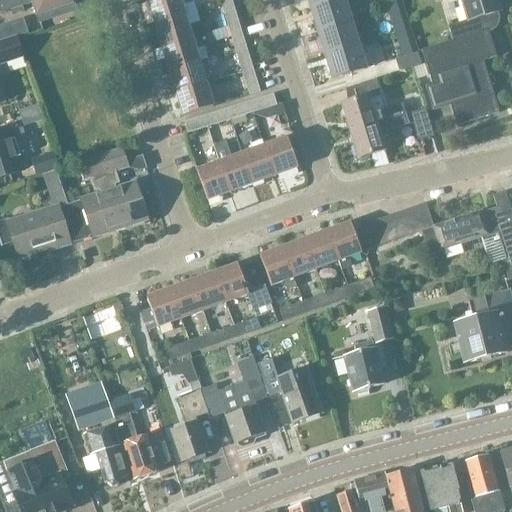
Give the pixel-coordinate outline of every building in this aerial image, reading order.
[(0,0),(0,14),(33,4),(39,22),(76,10),(73,1),(71,2),(70,0),(0,0)] [(155,25),(185,16),(191,14),(190,13),(196,11),(193,2),(182,6),(180,0),(154,0),(148,2),(155,25)] [(317,32),(349,22),(342,0),(334,0),(310,8),(317,32)] [(382,0),(386,10),(397,7),(394,0),(382,0)] [(453,41),(494,29),(496,27),(498,23),(498,18),(497,13),(499,12),(495,0),(461,0),(468,21),(448,27),(453,41)] [(227,28),(239,25),(231,2),(220,5),(227,28)] [(386,10),(394,34),(404,31),(397,7),(386,10)] [(192,39),(185,16),(155,25),(162,48),(192,39)] [(24,22),(12,26),(16,38),(28,34),(24,22)] [(325,56),(356,46),(349,22),(317,32),(325,56)] [(235,51),(246,48),(239,25),(227,28),(235,51)] [(492,31),(494,29),(453,41),(422,51),(433,86),(426,88),(433,111),(450,106),(456,126),(499,113),(483,61),(496,57),(489,32),(492,31)] [(406,38),(404,31),(394,34),(402,58),(395,60),(398,72),(421,64),(412,36),(406,38)] [(162,48),(169,71),(199,62),(192,39),(162,48)] [(23,65),(15,40),(0,44),(0,103),(2,103),(0,97),(0,64),(5,63),(7,71),(23,65)] [(364,70),(356,46),(325,56),(332,80),(364,70)] [(253,71),(246,48),(235,51),(242,74),(253,71)] [(215,57),(199,62),(169,71),(176,94),(206,85),(203,73),(219,68),(215,57)] [(260,93),(253,71),(242,74),(249,96),(260,93)] [(349,132),(405,115),(402,104),(372,113),(368,100),(380,95),(375,80),(351,88),(355,101),(341,105),(349,132)] [(213,108),(206,85),(176,94),(183,117),(213,108)] [(272,95),(249,102),(252,113),(276,106),(272,95)] [(227,109),(230,120),(252,113),(249,102),(227,109)] [(230,120),(227,109),(204,117),(207,127),(230,120)] [(424,109),(405,115),(349,132),(358,159),(384,151),(380,138),(390,135),(389,130),(413,123),(419,140),(432,136),(424,109)] [(207,127),(204,117),(185,123),(188,133),(207,127)] [(0,132),(0,179),(21,172),(12,146),(26,142),(21,129),(7,130),(0,132)] [(263,147),(274,176),(297,168),(286,139),(263,147)] [(263,147),(241,156),(252,185),(274,176),(263,147)] [(122,152),(97,160),(103,176),(120,229),(147,220),(136,186),(117,193),(115,187),(120,185),(116,172),(127,168),(122,152)] [(53,153),(31,160),(36,176),(58,170),(53,153)] [(252,185),(241,156),(219,164),(229,193),(252,185)] [(82,203),(70,207),(75,222),(87,218),(93,238),(120,229),(103,176),(97,160),(84,164),(78,166),(83,182),(90,180),(94,193),(99,192),(101,197),(82,203)] [(206,202),(229,193),(219,164),(195,173),(206,202)] [(432,226),(420,230),(427,253),(439,249),(440,252),(490,236),(489,234),(493,233),(508,281),(511,279),(511,216),(504,192),(492,196),(497,211),(482,216),(481,213),(432,228),(432,226)] [(420,230),(432,226),(424,203),(412,207),(420,230)] [(0,248),(0,249),(1,249),(1,247),(12,243),(17,257),(54,245),(55,249),(69,244),(63,226),(75,222),(70,207),(8,227),(6,222),(0,224),(0,248)] [(402,211),(410,234),(420,230),(412,207),(402,211)] [(391,214),(399,237),(410,234),(402,211),(391,214)] [(381,218),(388,241),(399,237),(391,214),(381,218)] [(370,222),(378,245),(388,241),(381,218),(370,222)] [(367,249),(378,245),(370,222),(359,226),(367,249)] [(327,232),(338,262),(341,270),(351,266),(348,258),(360,253),(349,224),(327,232)] [(315,270),(338,262),(327,232),(304,241),(315,270)] [(304,241),(281,249),(293,279),(315,270),(304,241)] [(270,287),(293,279),(281,249),(259,257),(270,287)] [(214,274),(224,305),(247,297),(252,311),(270,305),(255,263),(238,269),(237,266),(214,274)] [(226,310),(224,305),(214,274),(192,282),(202,313),(214,308),(216,314),(226,310)] [(348,286),(352,297),(374,289),(370,278),(348,286)] [(202,313),(192,282),(169,290),(180,321),(202,313)] [(327,306),(352,297),(348,286),(323,295),(327,306)] [(151,310),(141,314),(148,332),(157,329),(180,321),(169,290),(146,298),(151,310)] [(472,319),(452,323),(462,364),(506,353),(503,339),(511,336),(511,312),(507,292),(468,301),(472,319)] [(306,314),(327,306),(323,295),(302,303),(306,314)] [(283,322),(306,314),(302,303),(279,311),(283,322)] [(375,343),(392,338),(384,309),(367,314),(375,343)] [(232,327),(235,338),(260,329),(257,318),(232,327)] [(213,345),(235,338),(232,327),(209,335),(213,345)] [(191,353),(213,345),(209,335),(187,342),(191,353)] [(372,341),(364,343),(353,346),(355,354),(344,357),(352,392),(356,391),(357,394),(367,392),(366,388),(383,384),(377,363),(385,361),(382,347),(374,349),(372,341)] [(169,361),(191,353),(187,342),(165,350),(169,361)] [(214,387),(199,392),(206,411),(209,410),(211,417),(224,413),(234,443),(237,442),(238,445),(242,447),(252,443),(253,440),(252,437),(263,433),(252,402),(264,397),(251,360),(236,365),(242,383),(216,392),(214,387)] [(275,371),(261,376),(274,412),(285,407),(291,424),(301,421),(302,424),(305,426),(317,422),(318,419),(317,415),(321,414),(309,382),(313,381),(309,367),(277,378),(275,371)] [(102,384),(66,396),(77,431),(113,420),(102,384)] [(187,426),(169,432),(180,462),(206,453),(194,417),(207,413),(206,411),(199,392),(178,399),(187,426)] [(130,395),(108,402),(114,420),(135,413),(130,395)] [(134,480),(158,472),(146,435),(136,439),(129,419),(116,423),(134,480)] [(16,503),(4,508),(5,511),(63,511),(69,508),(71,504),(61,480),(68,477),(45,422),(20,432),(32,462),(8,472),(16,492),(13,494),(16,503)] [(118,479),(128,476),(118,445),(112,426),(84,435),(90,455),(95,454),(104,484),(106,483),(111,489),(118,487),(118,479)] [(511,450),(500,454),(510,488),(511,487),(511,450)] [(475,461),(464,464),(469,480),(466,481),(474,511),(480,511),(489,510),(485,495),(498,492),(488,457),(484,458),(482,456),(476,458),(475,461)] [(423,474),(421,474),(430,511),(448,507),(449,511),(461,511),(459,504),(460,504),(450,468),(440,470),(440,468),(439,468),(439,469),(436,470),(436,468),(423,471),(423,474)] [(421,511),(411,470),(385,477),(390,495),(394,511),(421,511)] [(384,473),(353,481),(358,499),(359,503),(366,502),(368,511),(382,511),(380,504),(391,501),(384,473)] [(351,491),(336,496),(341,511),(357,511),(354,500),(351,491)] [(321,504),(323,511),(332,511),(330,502),(321,504)] [(285,511),(316,511),(314,503),(299,507),(296,506),(290,508),(288,511),(285,511)]
